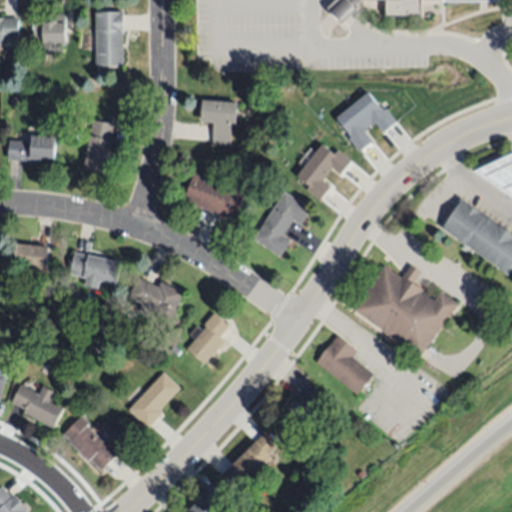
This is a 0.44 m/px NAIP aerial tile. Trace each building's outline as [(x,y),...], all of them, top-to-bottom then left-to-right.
[(501,0),(502,1),(442,2),(442,0),(421,0),(422,16),(386,16),(385,0),(358,0),(353,6),(356,9),(341,24),(326,9),(335,0),(501,0)] [(70,11),(69,38),(56,38),(56,52),(47,52),(47,35),(37,35),(37,21),(44,21),(44,19),(56,19),(56,11),(70,11)] [(124,35),(122,35),(122,65),(96,66),(95,12),(123,12),(124,35)] [(0,17),(3,18),(18,19),(18,39),(4,39),(4,45),(0,45),(0,17)] [(335,117),(367,91),(378,103),(377,104),(384,112),(387,110),(395,120),(382,130),(374,120),(363,129),(371,139),(357,151),(347,139),(351,136),(335,117)] [(11,95),(19,95),(19,104),(12,105),(11,95)] [(237,103),(236,124),(231,124),(230,145),(212,143),(214,123),(201,121),(203,100),(237,103)] [(115,124),(106,174),(84,170),(92,120),(115,124)] [(56,138),(54,161),(39,159),(39,162),(7,159),(9,140),(32,142),(33,136),(56,138)] [(335,154),(337,151),(351,161),(341,175),(332,168),(322,181),(330,187),(320,200),(306,190),(309,186),(297,176),(322,144),(335,154)] [(475,170),(511,150),(511,196),(502,190),(475,170)] [(245,193),(235,218),(228,216),(228,218),(190,203),(191,201),(185,198),(195,173),(245,193)] [(310,210),(300,225),(293,220),(282,236),(290,241),(280,257),(253,239),(284,192),(310,210)] [(442,227),(462,197),(511,231),(511,264),(507,272),(442,227)] [(49,247),(46,271),(34,269),(34,276),(20,275),(21,267),(14,266),(16,244),(49,247)] [(121,262),(117,284),(101,280),(98,289),(85,286),(87,278),(70,274),(74,253),(121,262)] [(353,309),(383,264),(401,277),(411,263),(421,270),(413,280),(423,287),(420,291),(433,300),(440,291),(457,303),(421,355),(353,309)] [(158,287),(161,282),(184,292),(172,318),(151,308),(147,315),(139,312),(143,305),(128,297),(138,277),(158,287)] [(229,326),(220,337),(224,341),(215,352),(203,364),(187,349),(194,339),(189,335),(197,326),(202,331),(206,327),(204,325),(214,313),(229,326)] [(356,351),(352,356),(374,374),(357,395),(315,362),(337,335),(356,351)] [(169,348),(173,343),(181,350),(177,354),(169,348)] [(180,388),(160,409),(163,413),(147,429),(128,410),(164,373),(180,388)] [(323,398),(295,433),(279,420),(296,398),(292,394),(302,382),(323,398)] [(39,393),(43,386),(54,393),(51,401),(64,408),(54,429),(23,413),(25,409),(11,402),(21,384),(39,393)] [(89,423),(87,425),(104,443),(106,441),(119,454),(101,471),(91,460),(88,463),(68,441),(69,439),(64,434),(82,416),(89,423)] [(277,447),(269,455),(272,458),(247,483),(246,483),(243,481),(236,489),(223,475),(254,443),(253,442),(263,433),(277,447)] [(366,474),(361,479),(356,475),(361,470),(366,474)] [(26,511),(0,511),(0,486),(2,485),(26,511)] [(224,501),(217,510),(219,511),(183,511),(184,511),(187,511),(203,496),(201,494),(208,486),(224,501)]
